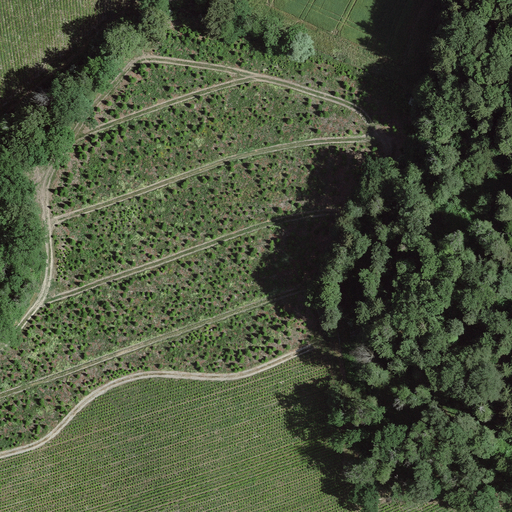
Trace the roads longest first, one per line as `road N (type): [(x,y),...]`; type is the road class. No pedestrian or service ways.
road 1 (track): [(0,349),(48,280),(56,164),(131,65),(155,58),(256,75),(350,104),(379,137),(239,156),(61,217)]
road 2 (track): [(0,454),(40,442),(121,380),(239,375),(317,346)]
road 3 (track): [(0,393),(305,286)]
road 4 (track): [(39,301),(294,215),(330,211)]
road 5 (track): [(77,131),(256,75)]
